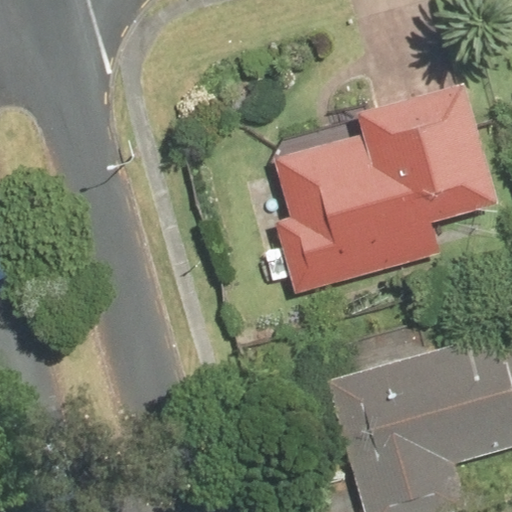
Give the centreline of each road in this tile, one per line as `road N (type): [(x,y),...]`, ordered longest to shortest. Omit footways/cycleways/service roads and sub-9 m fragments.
road 1 (tertiary): [(39,0),(188,511)]
road 2 (tertiary): [(55,511),(0,309)]
